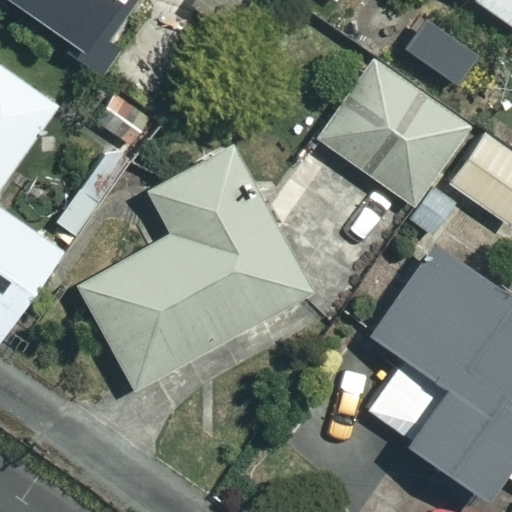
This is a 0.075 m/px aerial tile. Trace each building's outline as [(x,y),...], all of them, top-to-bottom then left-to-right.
[(89,0),(14,0),(65,35),(89,0)] [(228,0),(183,0),(217,20),(228,0)] [(478,33),(426,0),(422,0),(394,43),(449,78),(478,33)] [(511,0),(479,0),(511,23),(511,0)] [(459,119),(365,50),(307,127),(401,197),(459,119)] [(0,319),(50,245),(0,211),(0,162),(45,94),(0,64),(0,319)] [(511,201),(511,151),(475,127),(442,178),(502,217),(511,201)] [(301,283),(220,136),(138,181),(161,223),(66,276),(124,381),(301,283)] [(511,296),(421,233),(358,322),(395,348),(357,402),(470,482),(486,459),(511,476),(511,296)]
